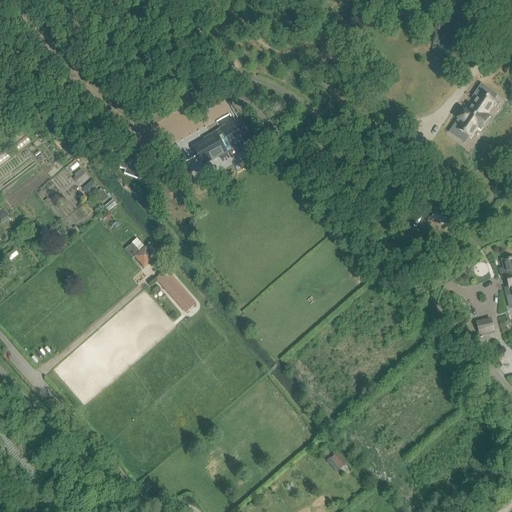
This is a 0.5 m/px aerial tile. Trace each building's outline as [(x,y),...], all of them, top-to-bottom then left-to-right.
[(456,124),(450,132),(458,138),(459,136),(460,136),(462,133),(470,138),(477,128),(481,130),(489,118),(485,116),(494,102),(493,101),(496,96),(481,86),(473,97),(477,99),(469,111),(469,112),(467,114),(463,111),(457,119),(459,121),(457,125),(456,124)] [(231,127),(195,147),(200,155),(209,150),(214,160),(253,138),(244,123),(233,129),(231,127)] [(53,130),(57,135),(63,131),(59,125),(53,130)] [(127,152),(124,162),(128,164),(127,167),(142,173),(148,158),(126,150),(125,151),(127,152)] [(89,160),(84,154),(79,159),(84,164),(89,160)] [(89,196),(92,193),(97,188),(92,183),(84,190),(89,196)] [(110,198),(104,190),(102,191),(101,189),(96,193),(98,196),(98,197),(103,203),(110,198)] [(436,209),(432,218),(445,224),(446,221),(448,222),(451,216),(436,209)] [(156,259),(146,248),(139,239),(127,250),(134,258),(144,269),(156,259)] [(19,256),(15,251),(5,258),(9,263),(19,256)] [(506,269),(500,271),(502,278),(506,277),(509,289),(505,290),(507,297),(511,295),(511,260),(511,261),(511,259),(508,260),(508,262),(504,263),(506,269)] [(166,272),(157,280),(186,313),(196,305),(166,272)] [(490,320),(477,323),(480,335),(493,332),(490,320)] [(83,511),(47,464),(0,404),(0,465),(29,503),(21,509),(23,511),(83,511)] [(340,468),(345,464),(346,464),(338,454),(333,459),(340,468)]
